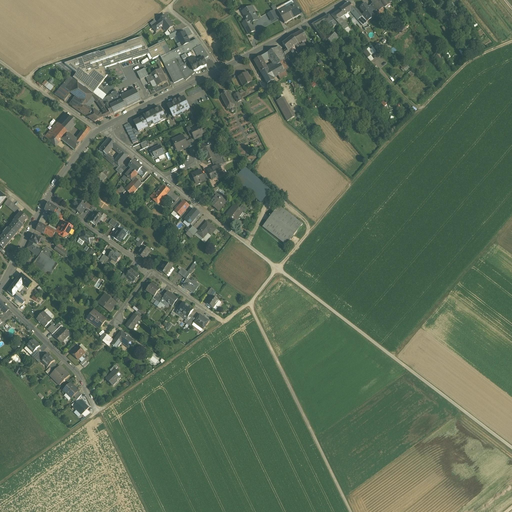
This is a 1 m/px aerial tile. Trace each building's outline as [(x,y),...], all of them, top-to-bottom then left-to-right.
[(384,8),(378,0),(370,0),(373,4),(377,10),(379,12),(378,10),(383,7),(384,8)] [(355,9),(353,10),(349,3),(343,7),(347,14),(350,12),(355,17),(355,18),(363,27),(362,27),(363,27),(367,24),(368,24),(366,22),(361,16),(355,9)] [(365,4),(361,7),(361,8),(359,9),(362,12),(364,14),(361,16),(366,22),(369,20),(367,18),(370,16),(371,17),(374,15),(368,8),(365,4)] [(284,5),(276,9),(278,13),(286,9),(284,5)] [(294,5),(286,9),(292,19),(297,17),(300,15),(297,9),(294,5)] [(347,14),(343,7),(339,9),(340,11),(332,17),(336,22),(341,19),(345,16),(347,19),(350,17),(347,14)] [(251,8),(248,9),(247,9),(246,10),(245,11),(244,12),(246,16),(245,17),(248,23),(243,25),(248,34),(254,31),(250,24),(258,19),(251,8)] [(286,9),(278,13),(281,18),(284,24),(287,22),(292,19),(286,9)] [(272,22),(277,18),(273,11),(267,14),(272,22)] [(174,27),(165,16),(162,19),(158,22),(159,22),(157,24),(152,27),(156,32),(162,27),(167,32),(168,31),(174,27)] [(337,26),(329,16),(321,20),(325,24),(331,31),(337,26)] [(341,19),(336,22),(343,30),(343,31),(348,27),(341,19)] [(321,20),(312,25),(315,30),(318,28),(325,24),(321,20)] [(174,27),(168,31),(170,36),(176,33),(174,27)] [(343,31),(343,30),(340,32),(346,39),(349,37),(343,31)] [(306,38),(302,31),(292,37),(297,44),(299,42),(300,41),(306,38)] [(178,35),(176,36),(177,38),(180,44),(177,45),(179,49),(190,43),(184,32),(178,35)] [(325,38),(323,40),(326,45),(336,36),(332,32),(325,38)] [(176,33),(170,36),(169,37),(170,41),(177,38),(176,36),(178,35),(176,33)] [(336,36),(326,45),(334,47),(341,40),(336,36)] [(292,37),(282,44),(288,51),(297,44),(292,37)] [(127,44),(100,54),(99,53),(82,59),(86,70),(84,73),(89,77),(94,71),(105,79),(107,76),(105,69),(132,59),(133,60),(150,54),(153,60),(160,56),(160,57),(161,57),(162,58),(166,56),(162,48),(166,46),(164,42),(148,50),(142,38),(127,43),(127,44)] [(208,57),(197,40),(194,41),(198,49),(194,51),(199,61),(203,59),(204,60),(208,57)] [(162,58),(161,58),(165,65),(181,57),(194,50),(194,51),(198,49),(194,41),(190,43),(179,49),(170,53),(166,46),(162,48),(166,56),(162,58)] [(380,43),(375,47),(379,52),(382,50),(383,52),(387,48),(384,44),(382,45),(380,43)] [(311,46),(307,48),(304,50),(307,56),(314,52),(311,46)] [(271,57),(276,66),(288,59),(279,47),(269,53),(271,57)] [(371,47),(363,54),(367,58),(375,52),(371,47)] [(194,50),(181,57),(185,66),(188,64),(188,62),(194,59),(195,61),(197,60),(198,62),(199,61),(194,51),(194,50)] [(301,55),(298,57),(302,62),(308,57),(304,53),(301,55)] [(433,58),(439,66),(443,63),(437,55),(433,58)] [(264,56),(254,61),(261,73),(263,71),(264,73),(267,71),(263,63),(264,63),(263,61),(266,59),(264,56)] [(181,57),(165,65),(174,84),(185,78),(180,68),(185,66),(181,57)] [(298,57),(291,63),(295,68),(302,62),(298,57)] [(73,79),(82,87),(89,77),(84,73),(86,70),(82,59),(65,65),(77,74),(73,79)] [(197,60),(195,61),(194,59),(188,62),(194,72),(206,66),(204,60),(203,59),(199,61),(198,62),(197,60)] [(188,64),(185,66),(180,68),(185,78),(186,81),(190,77),(190,75),(192,74),(192,75),(194,74),(194,72),(188,62),(188,64)] [(267,71),(264,73),(268,79),(272,76),(271,74),(278,70),(276,66),(273,68),(267,71)] [(144,70),(137,74),(140,81),(148,77),(144,70)] [(105,79),(94,71),(89,77),(82,87),(86,89),(93,95),(96,92),(105,79)] [(161,71),(152,75),(155,81),(157,86),(166,82),(161,71)] [(247,73),(238,78),(243,87),(252,82),(248,73),(247,73)] [(152,75),(146,78),(148,84),(155,81),(152,75)] [(69,76),(61,86),(65,89),(72,79),(69,76)] [(73,79),(72,79),(65,89),(71,93),(76,97),(78,99),(86,89),(82,87),(73,79)] [(54,87),(45,81),(42,85),(50,91),(54,87)] [(65,89),(61,86),(54,95),(64,102),(71,93),(65,89)] [(93,95),(86,89),(78,99),(82,102),(87,105),(91,99),(94,95),(93,95)] [(120,98),(116,92),(106,98),(107,101),(102,103),(108,111),(111,115),(114,114),(141,101),(140,99),(136,90),(120,98)] [(230,97),(227,93),(225,94),(224,93),(222,94),(223,95),(220,96),(223,101),(222,101),(223,101),(225,105),(224,105),(224,106),(225,105),(227,109),(226,110),(227,110),(227,109),(230,110),(231,113),(232,113),(232,112),(234,111),(235,111),(233,109),(234,106),(235,106),(235,105),(234,105),(232,102),(233,101),(232,101),(230,97)] [(94,95),(91,99),(95,102),(97,104),(103,114),(108,111),(102,103),(100,99),(95,96),(94,95)] [(76,97),(73,101),(74,101),(70,105),(76,110),(82,102),(78,99),(76,97)] [(295,118),(284,97),(276,102),(287,122),(295,118)] [(184,98),(177,101),(176,100),(174,102),(174,103),(167,106),(173,117),(189,109),(184,98)] [(87,105),(82,102),(76,110),(88,118),(93,111),(86,106),(87,105)] [(160,109),(143,117),(149,127),(149,128),(166,120),(160,109)] [(103,114),(100,116),(93,111),(88,118),(95,123),(111,115),(108,111),(103,114)] [(77,122),(70,117),(61,127),(68,133),(74,126),(77,122),(78,121),(77,122)] [(144,118),(134,123),(136,128),(138,132),(139,132),(149,127),(144,118)] [(86,127),(78,121),(77,122),(74,126),(82,133),(86,127)] [(61,127),(57,123),(45,137),(55,147),(61,140),(67,133),(68,133),(61,127)] [(136,137),(129,124),(124,126),(133,144),(138,142),(136,137)] [(82,133),(76,141),(77,141),(80,144),(90,130),(86,127),(82,133)] [(191,131),(190,131),(192,135),(195,140),(201,138),(200,137),(204,136),(200,127),(191,131)] [(76,141),(67,133),(61,140),(75,151),(80,144),(77,141),(76,141)] [(183,136),(172,141),(174,146),(175,145),(178,152),(188,148),(186,143),(183,136)] [(115,144),(109,139),(99,150),(106,154),(112,147),(115,144)] [(212,142),(200,147),(207,161),(210,159),(214,158),(214,157),(210,150),(215,147),(212,142)] [(129,156),(115,144),(112,147),(121,155),(126,159),(129,156)] [(160,146),(151,150),(155,159),(158,157),(160,161),(165,158),(163,155),(164,155),(160,146)] [(106,154),(105,155),(114,163),(116,161),(106,154)] [(105,155),(103,157),(116,168),(116,167),(118,168),(119,167),(114,163),(105,155)] [(126,159),(121,155),(116,161),(114,163),(119,167),(126,159)] [(214,158),(210,159),(212,163),(221,159),(219,155),(214,157),(214,158)] [(221,159),(212,163),(215,168),(218,166),(218,167),(224,164),(221,159)] [(136,163),(131,169),(137,174),(140,171),(142,168),(136,163)] [(116,171),(118,173),(124,166),(122,164),(119,167),(118,168),(116,171)] [(118,173),(117,174),(119,176),(127,169),(124,166),(118,173)] [(215,168),(208,171),(212,181),(217,179),(216,176),(221,174),(218,167),(218,166),(215,168)] [(137,174),(131,169),(125,176),(128,179),(131,181),(134,178),(137,174)] [(270,190),(246,169),(236,181),(260,202),(270,190)] [(200,172),(192,175),(194,180),(195,180),(197,184),(205,181),(203,176),(202,176),(200,172)] [(142,185),(134,178),(131,181),(132,182),(134,180),(140,186),(138,189),(131,183),(125,190),(126,192),(131,197),(142,185)] [(140,186),(134,180),(132,182),(131,183),(138,189),(140,186)] [(156,195),(152,199),(157,204),(166,194),(170,197),(173,194),(163,186),(156,195)] [(217,196),(210,205),(218,211),(226,200),(219,194),(217,196)] [(179,198),(176,202),(170,208),(173,210),(174,208),(178,204),(181,200),(179,198)] [(20,210),(8,200),(4,204),(16,214),(20,210)] [(76,204),(76,203),(74,206),(75,206),(73,209),(81,215),(86,208),(86,207),(84,206),(78,201),(76,204)] [(90,211),(94,207),(87,202),(84,206),(86,207),(86,208),(90,211)] [(177,210),(176,212),(175,212),(180,216),(181,216),(189,207),(184,203),(184,202),(183,202),(183,203),(177,210)] [(52,206),(48,204),(45,211),(53,216),(57,209),(55,208),(56,207),(53,205),(52,206)] [(234,205),(225,217),(241,229),(244,225),(236,219),(242,211),(239,209),(234,205)] [(279,206),(263,227),(286,246),(303,225),(279,206)] [(65,214),(57,209),(53,216),(61,221),(65,214)] [(185,221),(191,226),(200,215),(194,210),(191,214),(185,221)] [(185,221),(191,214),(189,212),(183,219),(185,221)] [(16,221),(0,239),(0,247),(1,248),(3,250),(23,227),(22,225),(28,219),(21,213),(15,220),(16,221)] [(102,217),(96,213),(94,216),(93,215),(89,221),(96,226),(98,223),(99,224),(101,221),(100,221),(102,217)] [(73,227),(62,221),(59,227),(63,229),(59,235),(63,238),(68,235),(73,227)] [(207,222),(197,234),(203,239),(210,231),(213,234),(216,230),(207,222)] [(47,228),(40,224),(36,231),(43,235),(47,228)] [(198,231),(193,227),(188,232),(194,236),(198,231)] [(56,233),(47,228),(43,235),(52,239),(56,233)] [(117,232),(116,232),(112,237),(119,242),(121,239),(123,240),(126,235),(119,230),(117,232)] [(94,239),(85,232),(80,238),(85,242),(90,245),(94,239)] [(42,240),(33,235),(30,242),(36,245),(37,246),(38,244),(39,244),(40,243),(42,240)] [(36,245),(30,242),(27,249),(31,252),(36,245)] [(44,251),(37,246),(36,245),(31,252),(39,258),(44,251)] [(59,257),(46,247),(44,251),(39,258),(37,259),(54,271),(58,265),(55,263),(59,257)] [(65,252),(56,247),(54,250),(65,258),(68,254),(65,252)] [(143,247),(138,255),(144,260),(150,252),(143,247)] [(115,254),(112,252),(108,257),(116,263),(121,256),(116,252),(115,254)] [(54,271),(37,259),(35,263),(40,266),(51,274),(54,271)] [(164,266),(163,265),(159,270),(160,271),(159,272),(163,275),(163,274),(166,275),(168,273),(169,273),(170,271),(169,271),(172,267),(166,263),(164,266)] [(172,267),(169,271),(170,271),(169,273),(168,273),(166,275),(168,277),(174,269),(172,267)] [(187,273),(182,269),(178,274),(184,278),(187,273)] [(133,273),(130,271),(128,274),(126,276),(126,277),(134,283),(139,276),(134,272),(133,273)] [(125,272),(120,279),(122,281),(126,277),(126,276),(128,274),(125,272)] [(21,275),(7,292),(13,297),(14,295),(17,290),(21,286),(22,285),(23,286),(24,285),(28,289),(32,283),(21,275)] [(191,283),(187,280),(182,287),(187,290),(188,288),(191,290),(190,291),(193,294),(199,286),(196,283),(197,282),(194,279),(191,283)] [(155,287),(152,284),(146,291),(154,297),(155,297),(157,294),(160,290),(160,289),(159,290),(155,287)] [(178,299),(168,292),(163,298),(162,300),(163,300),(160,304),(163,306),(166,302),(168,304),(169,305),(169,304),(172,307),(178,299)] [(24,302),(14,295),(13,297),(23,304),(24,302)] [(112,300),(106,296),(100,305),(110,313),(116,306),(111,302),(112,300)] [(160,296),(156,302),(154,305),(157,307),(160,304),(163,300),(162,300),(163,298),(160,296)] [(219,301),(211,296),(208,300),(209,301),(207,304),(213,309),(215,306),(218,308),(221,303),(219,301)] [(193,310),(183,303),(178,310),(188,317),(189,316),(193,310)] [(5,311),(0,305),(0,307),(5,313),(9,310),(8,309),(5,311)] [(54,317),(47,310),(44,312),(52,320),(54,319),(54,317)] [(101,317),(93,311),(87,319),(91,322),(100,329),(105,322),(100,318),(101,317)] [(44,312),(37,320),(45,328),(52,320),(44,312)] [(209,321),(199,314),(198,316),(197,315),(195,319),(196,319),(193,323),(203,330),(209,321)] [(134,315),(125,326),(131,331),(140,319),(139,318),(135,315),(134,315)] [(195,319),(192,317),(188,322),(187,324),(190,327),(195,319)] [(63,328),(58,334),(55,337),(54,337),(61,344),(70,335),(63,328)] [(114,342),(111,345),(113,346),(113,347),(114,347),(116,348),(121,342),(125,346),(127,344),(130,347),(134,342),(121,332),(114,342)] [(111,340),(106,336),(102,341),(108,347),(111,344),(111,345),(114,342),(113,341),(113,340),(112,339),(111,339),(111,340)] [(40,347),(33,340),(27,347),(33,353),(40,347)] [(85,354),(78,347),(71,354),(78,361),(85,354)] [(146,358),(153,365),(159,358),(152,352),(146,358)] [(48,355),(41,361),(48,368),(48,367),(52,364),(54,361),(48,355)] [(84,360),(80,364),(84,368),(88,364),(84,360)] [(69,376),(60,367),(55,372),(51,376),(57,381),(56,382),(60,386),(69,376)] [(112,373),(112,374),(106,380),(111,385),(116,381),(117,382),(123,377),(116,370),(112,373)] [(79,392),(70,384),(63,391),(71,399),(74,396),(78,392),(79,392)] [(89,408),(81,401),(76,405),(74,408),(82,416),(82,415),(87,410),(89,408)]
